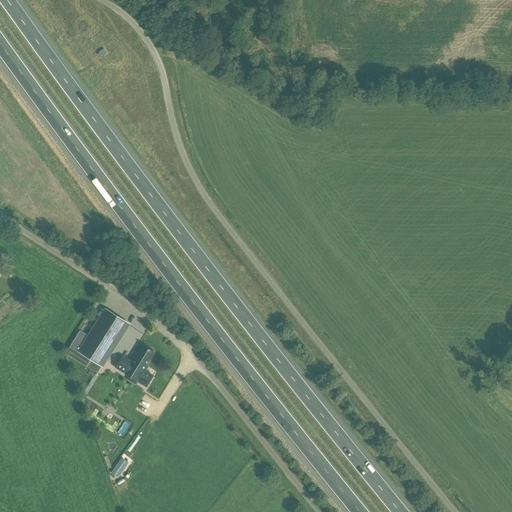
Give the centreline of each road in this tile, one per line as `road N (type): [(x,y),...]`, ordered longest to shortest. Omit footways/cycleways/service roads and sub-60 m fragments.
road 1 (motorway): [(399,511),(8,0)]
road 2 (unclassified): [(457,511),(218,218),(186,165),(150,42),(102,0)]
road 3 (motorway): [(0,44),(360,511)]
road 4 (unclassified): [(0,212),(168,320),(319,511)]
